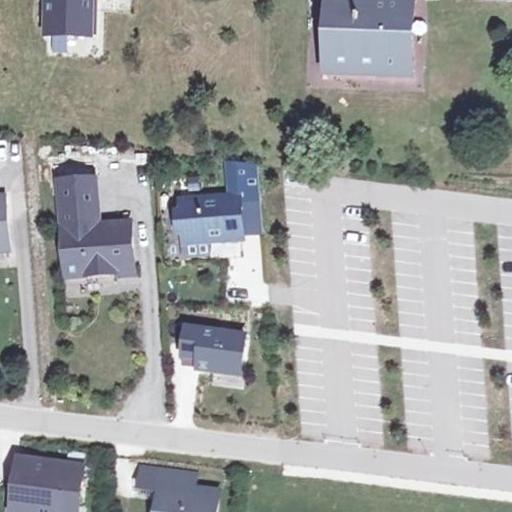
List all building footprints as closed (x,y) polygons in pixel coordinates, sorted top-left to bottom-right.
[(90,0),(47,0),(47,34),(95,35),(95,10),(90,9),(90,0)] [(415,6),(334,1),(330,74),(410,80),(415,6)] [(94,176),(59,179),(65,274),(113,271),(113,265),(132,264),(129,221),(97,223),(94,176)] [(239,198),(181,202),(184,257),(207,256),(206,242),(242,240),(242,235),(240,206),(239,198)] [(257,205),(240,206),(242,235),(259,234),(257,205)] [(238,375),(245,334),(184,324),(177,365),(238,375)] [(49,463),(17,458),(14,482),(21,481),(18,509),(44,511),(73,511),(79,472),(51,476),(49,463)] [(159,492),(163,467),(141,464),(136,490),(159,492)] [(189,470),(163,467),(159,492),(156,511),(210,511),(213,490),(187,487),(189,470)]
